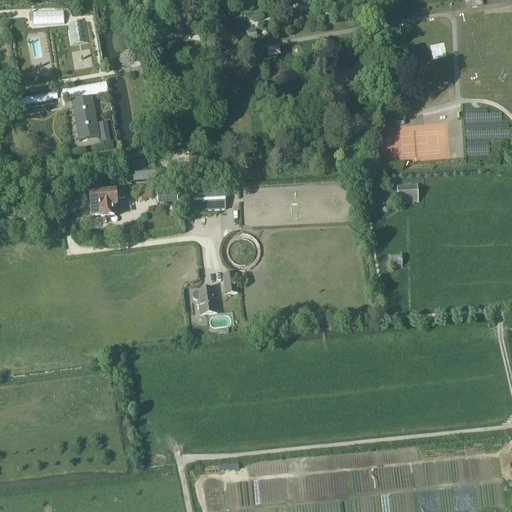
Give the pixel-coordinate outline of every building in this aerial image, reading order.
[(482,6),(481,0),(463,0),(466,9),(482,6)] [(64,11),(29,13),(29,18),(32,18),(33,26),(65,25),(64,11)] [(85,21),(67,24),(70,45),(88,43),(85,21)] [(106,84),(62,91),(64,101),(108,94),(106,84)] [(57,93),(16,100),(17,106),(58,99),(57,93)] [(92,98),(72,102),(79,141),(101,137),(102,142),(110,141),(106,123),(97,125),(95,114),(102,112),(101,104),(93,106),(92,98)] [(155,163),(132,164),(133,184),(156,183),(155,163)] [(417,186),(397,187),(398,205),(418,204),(417,186)] [(137,191),(138,203),(144,203),(144,201),(152,200),(151,190),(137,191)] [(157,205),(178,203),(177,193),(156,195),(157,205)] [(124,194),(91,197),(93,216),(101,215),(101,218),(104,218),(105,218),(109,218),(111,217),(114,217),(114,214),(116,213),(116,208),(117,208),(116,199),(124,199),(124,194)] [(221,194),(191,196),(193,215),(223,212),(221,194)] [(402,265),(402,254),(388,255),(389,266),(402,265)] [(235,275),(223,276),(225,296),(237,295),(235,275)] [(216,290),(198,292),(200,316),(219,314),(216,290)]
